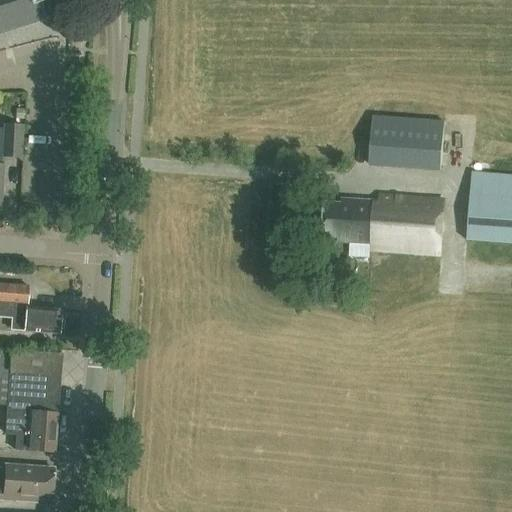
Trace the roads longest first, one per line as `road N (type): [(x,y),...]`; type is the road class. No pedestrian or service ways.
road 1 (tertiary): [(84,511),(103,248)]
road 2 (tertiary): [(103,248),(118,54)]
